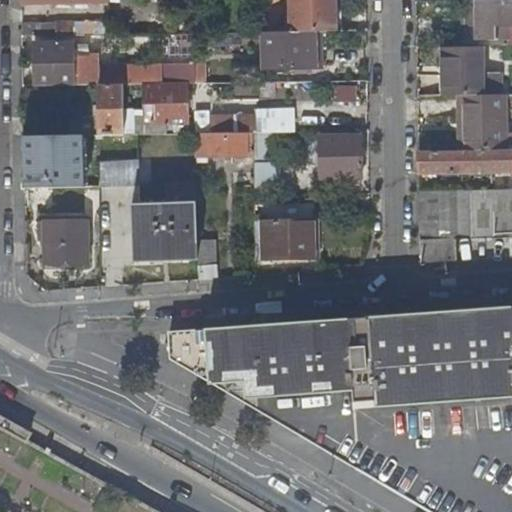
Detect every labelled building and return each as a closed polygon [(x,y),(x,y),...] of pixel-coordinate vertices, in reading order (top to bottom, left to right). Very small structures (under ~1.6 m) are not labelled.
[(336,0),(291,0),(292,31),(324,30),(337,30),(336,0)] [(507,38),(507,43),(511,42),(511,0),(460,0),(461,25),(475,25),(475,38),(507,38)] [(73,23),(73,34),(91,34),(108,34),(109,34),(109,20),(73,21),(73,23)] [(73,34),(73,23),(22,24),(22,35),(73,34)] [(324,66),(324,30),(292,31),(284,31),(264,31),(263,67),(324,66)] [(108,46),(108,34),(91,34),(92,47),(108,46)] [(33,60),(33,68),(33,85),(72,84),(71,41),(32,42),(33,60)] [(494,48),(442,49),(443,94),(457,94),(503,93),(503,82),(494,82),(494,48)] [(161,65),(161,82),(196,82),(195,64),(161,65)] [(71,115),(71,134),(98,134),(111,133),(123,133),(122,112),(122,83),(100,84),(100,114),(71,115)] [(145,85),(145,112),(145,118),(136,118),(136,133),(139,133),(175,132),(175,122),(188,122),(188,85),(145,85)] [(357,104),(359,86),(337,85),(336,102),(357,104)] [(506,149),(505,93),(503,93),(457,94),(458,150),(481,149),(506,149)] [(254,118),(254,131),(280,130),(285,130),(285,110),(254,111),(254,118)] [(145,118),(145,112),(122,112),(123,133),(136,133),(136,118),(145,118)] [(254,131),(254,118),(210,119),(210,131),(254,131)] [(280,185),(280,130),(254,131),(255,154),(255,161),(271,160),(272,185),(280,185)] [(197,155),(255,154),(254,131),(210,131),(197,132),(197,155)] [(362,175),(362,135),(321,135),(321,175),(362,175)] [(511,149),(506,149),(481,149),(458,150),(420,150),(420,171),(511,171),(511,170),(511,149)] [(127,184),(140,183),(140,158),(112,160),(100,160),(100,186),(100,188),(127,186),(127,184)] [(30,162),(31,187),(61,187),(100,186),(100,160),(30,162)] [(255,186),(272,185),(271,160),(255,161),(255,186)] [(511,187),(511,188),(420,190),(422,261),(457,260),(457,237),(511,235),(511,187)] [(142,261),(199,257),(196,200),(141,203),(142,261)] [(135,261),(142,261),(141,203),(132,204),(135,261)] [(87,261),(87,219),(44,220),(45,262),(87,261)] [(315,219),(256,221),(256,259),(316,256),(315,219)] [(215,239),(199,239),(199,257),(199,277),(216,276),(215,239)] [(511,511),(511,306),(348,318),(167,332),(168,359),(431,511),(511,511)]
